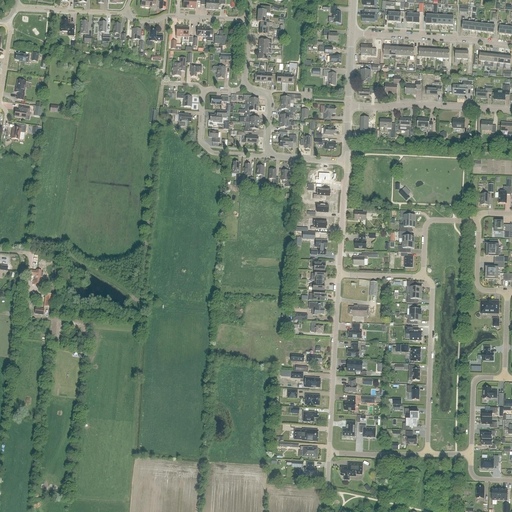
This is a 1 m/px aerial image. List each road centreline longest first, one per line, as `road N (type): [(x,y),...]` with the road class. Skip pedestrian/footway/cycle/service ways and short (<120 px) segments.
road 1 (residential): [(424,276),(432,284),(426,453)]
road 2 (tertiary): [(329,452),(339,274)]
road 3 (residential): [(351,34),(511,44)]
road 4 (residential): [(475,109),(348,106)]
road 5 (residential): [(245,19),(168,14),(151,21),(123,13)]
road 6 (residential): [(268,153),(205,148),(204,89)]
